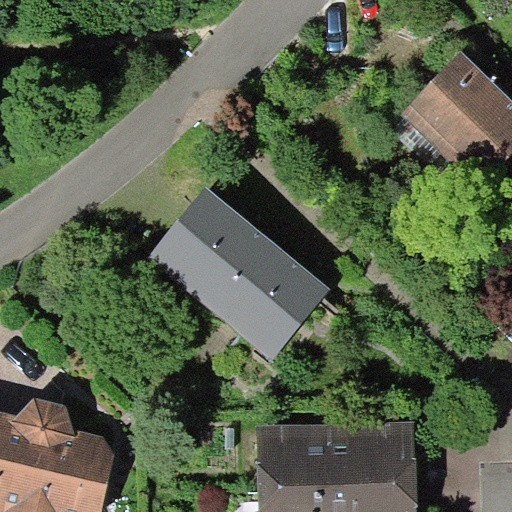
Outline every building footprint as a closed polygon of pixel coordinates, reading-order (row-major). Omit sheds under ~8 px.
[(511,100),(460,50),(399,112),(404,117),(443,154),(475,187),(511,149),(511,100)] [(443,154),(404,117),(391,130),(430,167),(443,154)] [(205,185),(151,254),(271,358),(329,289),(205,185)] [(511,341),(511,304),(494,323),(511,341)] [(102,511),(115,455),(104,436),(74,429),(65,404),(36,397),(15,415),(0,411),(0,511),(102,511)] [(417,511),(415,420),(258,425),(260,511),(417,511)]
